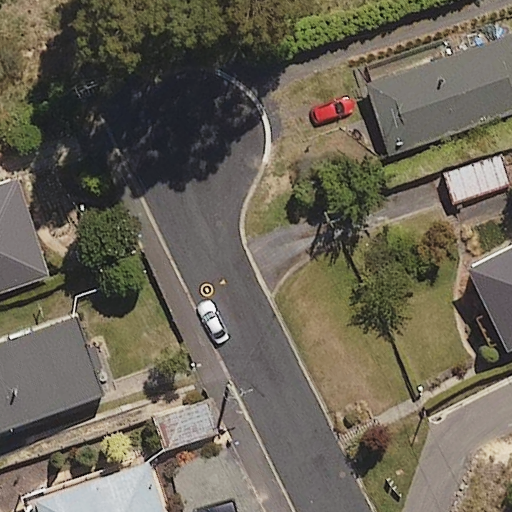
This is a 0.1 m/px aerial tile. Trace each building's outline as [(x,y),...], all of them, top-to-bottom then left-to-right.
[(511,109),(511,25),(365,73),(390,149),(511,109)] [(510,181),(500,149),(446,166),(456,198),(510,181)] [(0,284),(49,269),(18,168),(0,173),(0,284)] [(511,239),(466,261),(507,353),(511,350),(511,239)] [(0,431),(102,397),(74,314),(0,339),(0,431)] [(218,427),(208,392),(160,407),(171,441),(218,427)] [(171,511),(156,458),(33,494),(38,511),(171,511)]
